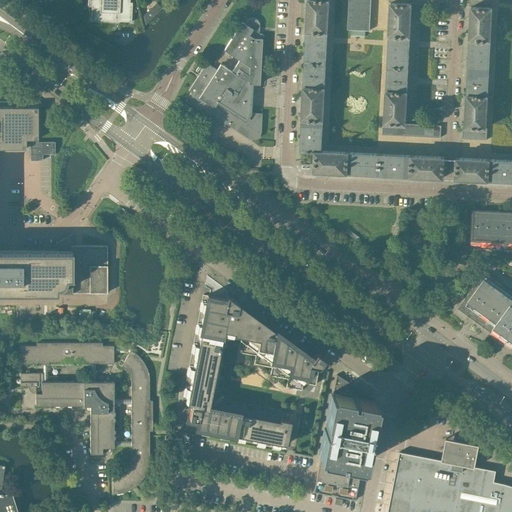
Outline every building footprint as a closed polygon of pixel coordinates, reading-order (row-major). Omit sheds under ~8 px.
[(87,0),(88,7),(100,7),(100,13),(119,13),(119,21),(127,21),(127,22),(131,22),(132,3),(130,2),(130,0),(87,0)] [(328,17),(329,1),(314,0),(308,0),(308,16),(328,17)] [(371,0),(349,0),(348,29),(351,30),(351,36),(364,37),(365,37),(366,33),(366,30),(370,30),(371,0)] [(406,3),(400,3),(394,3),(391,3),(390,19),(411,20),(412,4),(406,3)] [(491,25),(492,7),(487,7),(481,7),(475,6),(472,6),(471,22),(471,24),(491,25)] [(327,34),(328,17),(308,16),(307,33),(327,34)] [(261,113),(248,113),(249,100),(252,101),(252,98),(252,96),(249,96),(250,83),(259,84),(262,38),(259,38),(259,25),(259,23),(259,22),(257,20),(256,19),(254,18),(251,18),(249,18),(247,19),(244,23),(242,22),(224,49),(239,59),(232,71),(221,64),(217,69),(207,62),(189,90),(192,91),(186,100),(224,125),(226,123),(249,138),(251,139),(253,139),(254,139),(256,139),(258,138),(259,136),(260,135),(260,132),(261,113)] [(410,35),(411,23),(411,20),(390,19),(390,34),(410,35)] [(491,40),(491,25),(471,24),(470,39),(491,40)] [(327,47),(327,34),(307,33),(306,46),(327,47)] [(409,49),(410,35),(390,34),(389,48),(409,49)] [(490,54),(491,40),(470,39),(469,53),(490,54)] [(326,62),(327,47),(306,46),(305,61),(326,62)] [(409,64),(409,54),(409,51),(409,49),(389,48),(388,63),(409,64)] [(219,63),(228,68),(234,59),(225,53),(219,63)] [(489,67),(490,54),(469,53),(469,54),(468,66),(489,67)] [(325,77),(326,62),(305,61),(305,76),(325,77)] [(408,77),(409,64),(388,63),(387,78),(408,79),(408,77)] [(488,83),(489,67),(468,66),(468,82),(488,83)] [(324,92),(325,77),(305,76),(304,91),(324,92)] [(407,95),(408,80),(408,79),(387,78),(386,94),(407,95)] [(488,97),(488,83),(468,82),(468,85),(467,96),(488,97)] [(324,108),(324,92),(304,91),(303,107),(324,108)] [(406,107),(407,95),(386,94),(386,108),(406,109),(406,107)] [(487,114),(488,97),(467,96),(466,110),(466,113),(487,114)] [(0,292),(7,292),(9,292),(36,293),(38,293),(73,293),(76,294),(86,294),(107,294),(107,246),(82,245),(72,245),(71,245),(71,250),(56,250),(0,250),(0,148),(4,148),(26,148),(26,142),(26,139),(28,139),(37,139),(37,130),(37,126),(37,107),(0,106),(0,292)] [(323,125),(324,108),(303,107),(302,124),(323,125)] [(405,124),(406,110),(406,109),(386,108),(385,123),(387,123),(393,123),(400,123),(405,124)] [(486,128),(487,114),(466,113),(465,127),(468,127),(475,127),(480,127),(486,128)] [(322,138),(323,125),(302,124),(301,137),(322,138)] [(321,151),(322,138),(301,137),(301,150),(316,151),(321,151)] [(41,141),(30,141),(30,150),(30,160),(39,160),(43,160),(43,154),(51,154),(55,154),(55,141),(41,141)] [(332,172),(333,151),(321,151),(316,151),(315,171),(332,172)] [(348,173),(349,152),(333,151),(332,172),(348,173)] [(363,174),(364,153),(349,152),(348,173),(363,174)] [(379,174),(380,154),(364,153),(363,174),(379,174)] [(395,175),(396,155),(380,154),(379,174),(395,175)] [(411,176),(412,155),(396,155),(395,175),(411,176)] [(427,177),(428,156),(412,155),(411,176),(427,177)] [(444,157),(428,156),(427,177),(443,178),(444,157)] [(473,179),(474,159),(457,158),(456,178),(473,179)] [(489,180),(490,159),(474,159),(473,179),(489,180)] [(505,181),(506,160),(490,159),(489,180),(505,181)] [(511,211),(472,210),(471,241),(511,242),(511,211)] [(350,230),(347,234),(357,241),(360,237),(350,230)] [(511,292),(484,272),(458,308),(511,347),(511,292)] [(312,356),(248,309),(227,294),(226,299),(208,295),(203,294),(182,401),(187,402),(192,403),(188,422),(195,423),(197,424),(197,427),(196,431),(285,449),(286,444),(289,429),(292,429),(295,414),(281,411),(219,399),(231,338),(240,340),(238,352),(255,356),(254,364),(271,367),(270,375),(287,379),(286,387),(302,390),(303,382),(315,384),(319,365),(324,357),(316,351),(312,356)] [(113,381),(95,381),(95,363),(113,363),(113,345),(102,345),(102,342),(36,342),(36,345),(20,345),(20,363),(43,363),(43,372),(20,373),(20,385),(35,385),(35,405),(87,405),(88,406),(90,408),(90,453),(102,453),(102,447),(114,447),(114,445),(131,445),(131,462),(130,464),(130,465),(129,467),(128,468),(127,469),(125,471),(122,473),(118,475),(116,475),(112,475),(112,494),(117,493),(122,493),(126,491),(129,490),(133,488),(138,483),(142,480),(144,476),(146,472),(147,469),(149,464),(149,461),(149,458),(149,431),(152,431),(152,400),(149,400),(149,381),(149,376),(148,373),(147,370),(146,368),(145,364),(144,362),(142,360),(140,357),(137,354),(135,353),(130,350),(121,365),(124,367),(125,368),(127,370),(128,372),(129,373),(129,374),(130,377),(130,378),(131,379),(131,380),(131,399),(113,399),(113,381)] [(313,492),(355,500),(363,462),(365,449),(367,449),(368,449),(371,431),(375,414),(374,414),(372,413),(375,400),(375,398),(355,386),(342,378),(338,375),(336,374),(333,392),(321,454),(316,478),(313,492)] [(496,470),(475,466),(476,460),(477,457),(477,456),(477,455),(477,454),(479,446),(479,444),(478,444),(469,442),(467,442),(458,440),(457,440),(447,438),(446,438),(446,439),(446,440),(444,448),(444,449),(444,450),(444,451),(442,458),(442,460),(400,451),(387,511),(511,511),(511,485),(504,483),(494,481),(496,470)] [(17,511),(11,494),(2,494),(2,492),(0,492),(0,491),(4,466),(0,465),(0,511),(17,511)]
